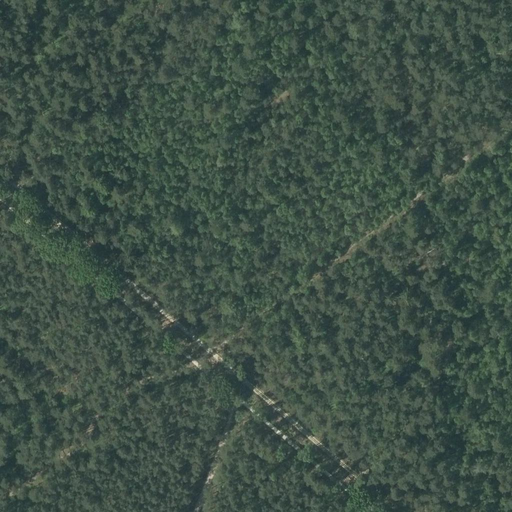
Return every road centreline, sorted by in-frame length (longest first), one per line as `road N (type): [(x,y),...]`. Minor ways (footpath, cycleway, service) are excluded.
road 1 (unknown): [(511,125),(212,353),(95,414),(80,447),(0,496)]
road 2 (track): [(249,384),(0,173)]
road 3 (track): [(401,511),(249,384)]
road 4 (track): [(249,384),(196,511)]
